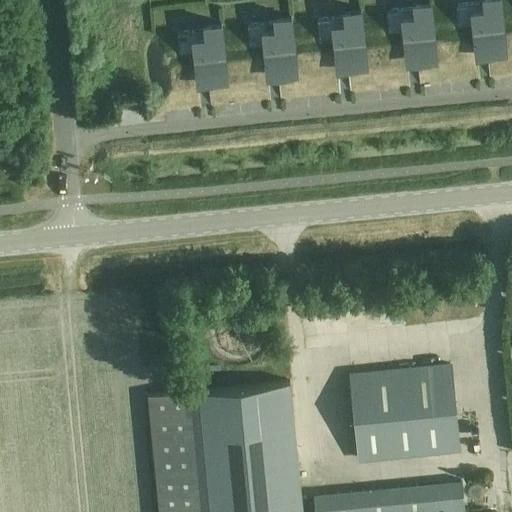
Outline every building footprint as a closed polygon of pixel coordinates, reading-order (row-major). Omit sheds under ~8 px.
[(504,44),(502,18),(500,0),(497,0),(498,1),(483,3),(457,5),(455,5),(458,29),(472,27),(474,47),(476,47),(476,46),(481,46),(482,54),(505,52),(504,44)] [(436,59),(435,51),(430,1),(428,1),(428,8),(413,10),(388,12),(386,12),(388,36),(402,34),(404,54),(406,54),(406,53),(412,53),(413,61),(436,59)] [(318,43),(333,41),(334,61),(336,61),(336,60),(342,60),(343,68),(366,66),(365,58),(360,8),(358,8),(358,15),(343,17),(318,19),(316,19),(318,43)] [(249,50),(263,48),(264,68),(267,68),(267,67),(272,67),(273,75),(296,73),(295,65),(291,15),(288,15),(289,22),(274,24),(248,26),(246,26),(249,50)] [(226,72),(221,22),(218,22),(219,29),(204,31),(178,33),(177,33),(179,57),(193,55),(195,75),(197,75),(197,74),(203,74),(204,82),(226,80),(226,72)] [(83,63),(69,65),(72,88),(86,86),(83,63)] [(387,292),(376,294),(379,310),(390,308),(387,292)] [(458,448),(449,364),(350,374),(359,458),(458,448)] [(301,511),(289,380),(189,390),(147,394),(158,511),(301,511)] [(477,505),(477,466),(466,466),(467,505),(477,505)] [(314,511),(463,511),(461,481),(313,495),(314,511)]
